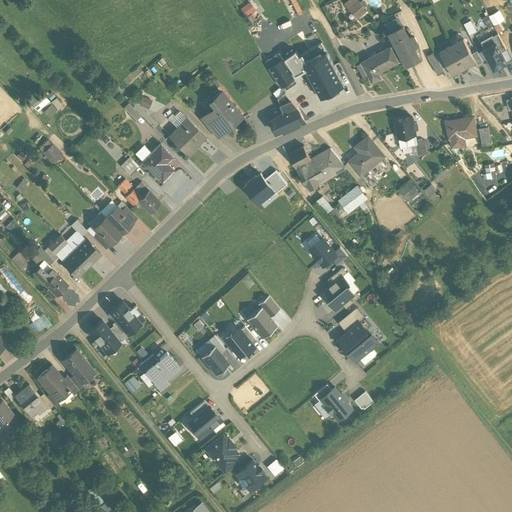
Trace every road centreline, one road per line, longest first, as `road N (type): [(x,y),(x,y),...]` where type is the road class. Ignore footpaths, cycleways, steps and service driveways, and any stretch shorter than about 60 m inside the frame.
road 1 (residential): [(120,280),(225,176),(266,152),(369,112),(511,86)]
road 2 (track): [(511,453),(312,208)]
road 3 (track): [(67,332),(219,511)]
road 4 (residential): [(120,280),(217,396)]
road 5 (track): [(414,334),(511,264)]
